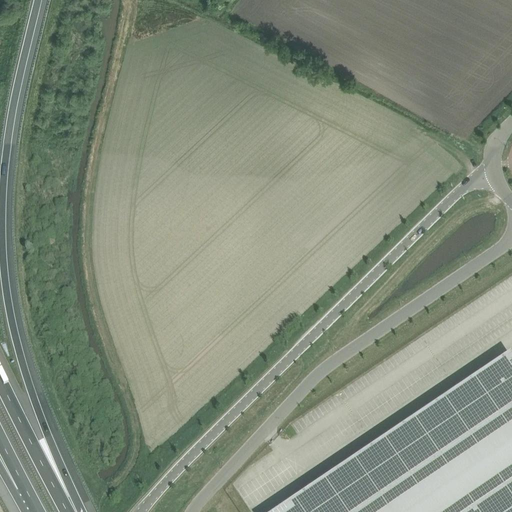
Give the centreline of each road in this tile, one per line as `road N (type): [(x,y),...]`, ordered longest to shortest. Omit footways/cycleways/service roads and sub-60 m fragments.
road 1 (motorway): [(71,511),(14,335),(3,269),(6,144),(37,0)]
road 2 (unclassified): [(141,511),(467,183),(494,168)]
road 3 (unclassified): [(191,511),(330,364),(511,240)]
road 4 (motorway): [(67,511),(0,379)]
